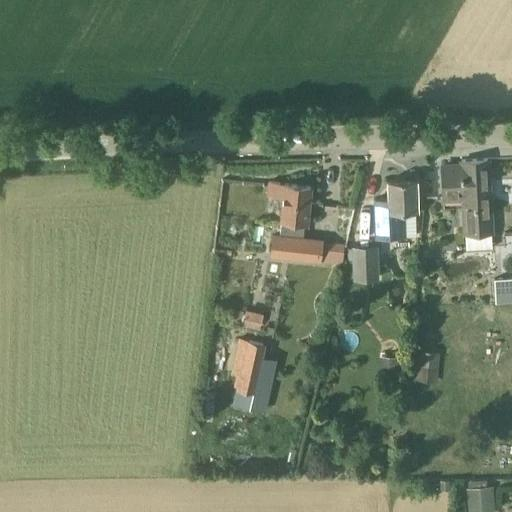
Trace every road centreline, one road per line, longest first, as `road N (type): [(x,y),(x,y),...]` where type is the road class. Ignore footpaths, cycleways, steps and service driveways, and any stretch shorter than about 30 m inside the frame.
road 1 (tertiary): [(140,143),(511,136)]
road 2 (tertiary): [(140,143),(0,151)]
